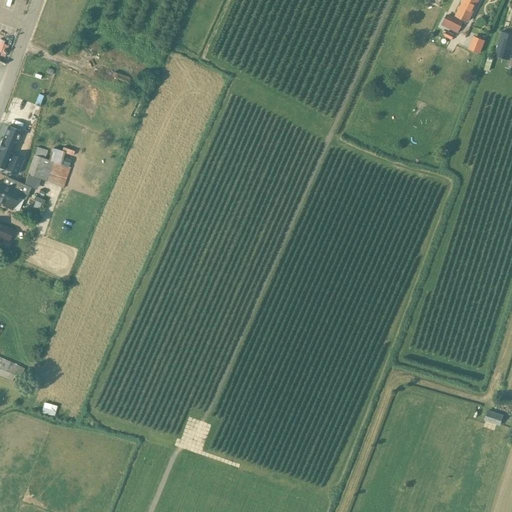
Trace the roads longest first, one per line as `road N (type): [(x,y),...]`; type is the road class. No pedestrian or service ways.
road 1 (track): [(389,0),(192,450),(176,448),(150,511)]
road 2 (track): [(341,511),(387,389),(406,380),(482,399),(494,388),(511,331)]
